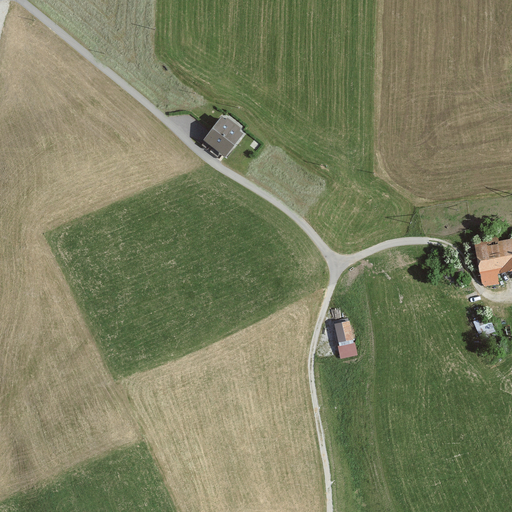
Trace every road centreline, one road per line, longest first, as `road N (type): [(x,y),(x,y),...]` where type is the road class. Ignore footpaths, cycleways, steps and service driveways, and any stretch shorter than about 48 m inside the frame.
road 1 (track): [(22,0),(219,167),(292,214),(338,260),(391,242),(428,240),(452,248),(481,289),(511,296)]
road 2 (track): [(329,511),(311,361),(338,260)]
